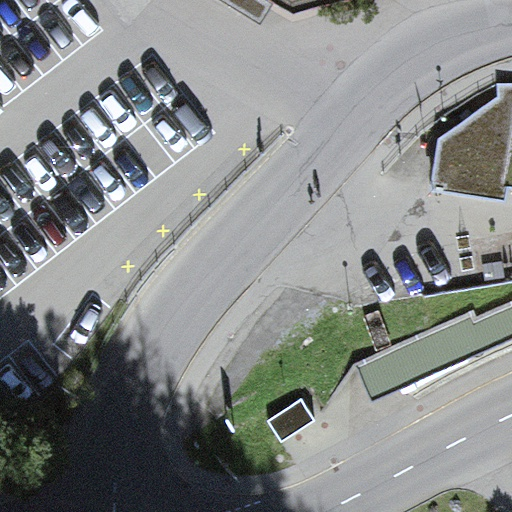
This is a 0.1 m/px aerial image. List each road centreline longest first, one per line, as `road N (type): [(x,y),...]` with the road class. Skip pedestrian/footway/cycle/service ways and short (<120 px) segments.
road 1 (residential): [(115,511),(131,392),(183,296),(349,115),(404,67),(454,37),(511,24)]
road 2 (tertiary): [(324,511),(511,415)]
